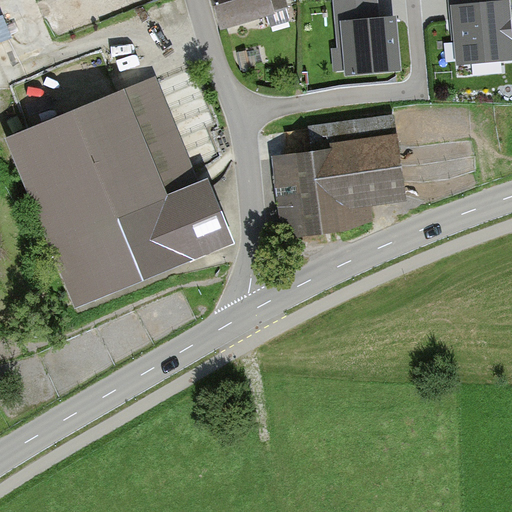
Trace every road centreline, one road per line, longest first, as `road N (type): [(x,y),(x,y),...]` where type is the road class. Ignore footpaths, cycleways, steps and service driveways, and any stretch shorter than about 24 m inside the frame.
road 1 (unclassified): [(257,308),(237,117),(198,0)]
road 2 (tertiary): [(0,459),(257,308)]
road 3 (tertiary): [(257,308),(385,246),(511,198)]
